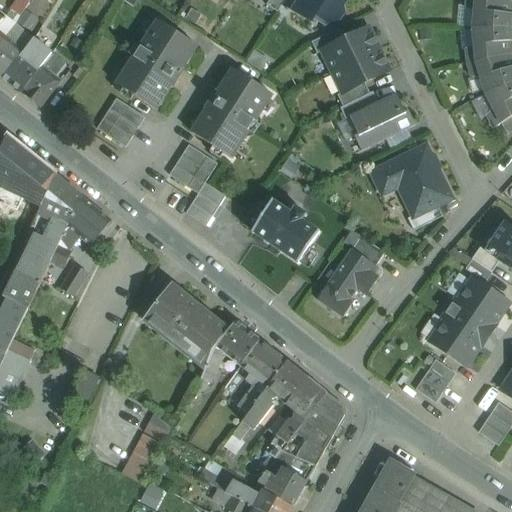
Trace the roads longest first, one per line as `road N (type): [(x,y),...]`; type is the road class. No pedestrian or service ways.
road 1 (residential): [(0,106),(338,375)]
road 2 (residential): [(338,375),(476,192)]
road 3 (residential): [(380,0),(476,192)]
road 4 (residential): [(379,407),(511,495)]
road 5 (residential): [(379,407),(319,511)]
